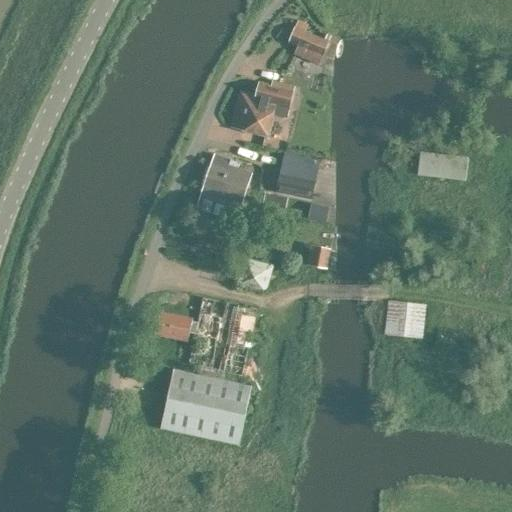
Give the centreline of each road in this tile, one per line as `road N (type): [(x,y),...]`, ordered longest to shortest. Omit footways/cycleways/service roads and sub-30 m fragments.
road 1 (unclassified): [(83,511),(130,310),(168,204),(218,95),(276,0)]
road 2 (tertiary): [(105,0),(0,222)]
